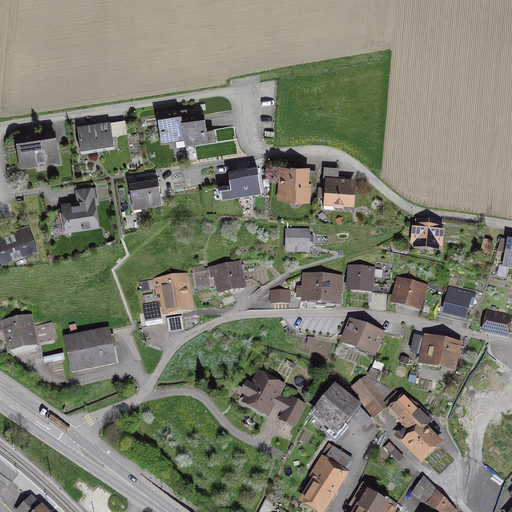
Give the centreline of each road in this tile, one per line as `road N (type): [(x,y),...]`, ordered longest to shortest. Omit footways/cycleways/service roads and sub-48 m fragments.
road 1 (residential): [(0,127),(230,91),(259,150),(340,153),(416,211),(511,225)]
road 2 (residential): [(511,342),(379,314),(227,317),(179,342),(143,394),(63,438)]
road 3 (secondary): [(63,438),(164,511)]
